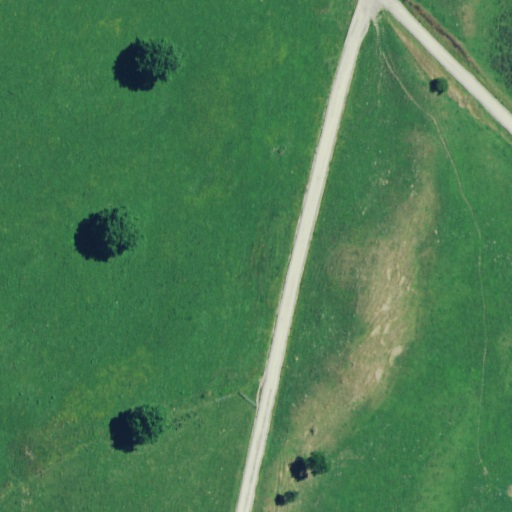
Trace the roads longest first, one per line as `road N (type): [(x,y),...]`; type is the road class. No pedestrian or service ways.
road 1 (track): [(367,0),(294,276),(244,511)]
road 2 (track): [(390,0),(511,123)]
